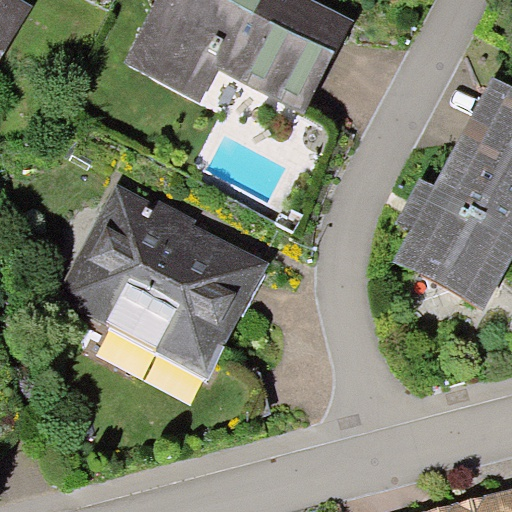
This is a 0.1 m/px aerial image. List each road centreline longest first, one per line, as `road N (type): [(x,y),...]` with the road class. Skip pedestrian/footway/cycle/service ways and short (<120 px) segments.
road 1 (residential): [(465,0),(360,202),(344,306),(359,371),(392,452)]
road 2 (residential): [(392,452),(176,511)]
road 3 (residential): [(511,421),(392,452)]
